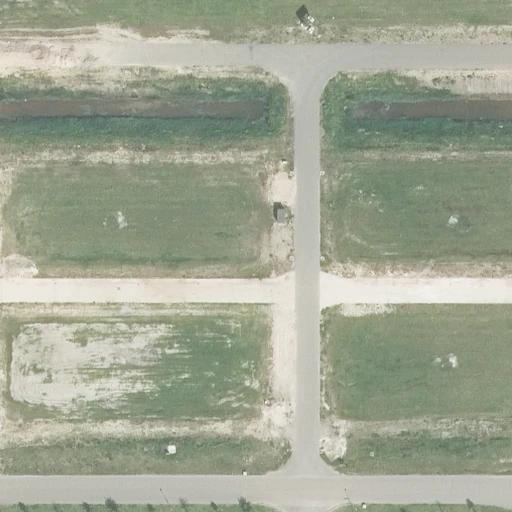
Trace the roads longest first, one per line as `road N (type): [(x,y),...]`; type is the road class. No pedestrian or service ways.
road 1 (tertiary): [(305,490),(0,490)]
road 2 (residential): [(2,293),(301,296)]
road 3 (residential): [(54,56),(299,57)]
road 4 (residential): [(301,296),(299,57)]
road 5 (residential): [(299,57),(511,57)]
road 6 (residential): [(301,296),(511,292)]
road 7 (residential): [(305,490),(301,296)]
road 8 (tertiary): [(485,491),(305,490)]
